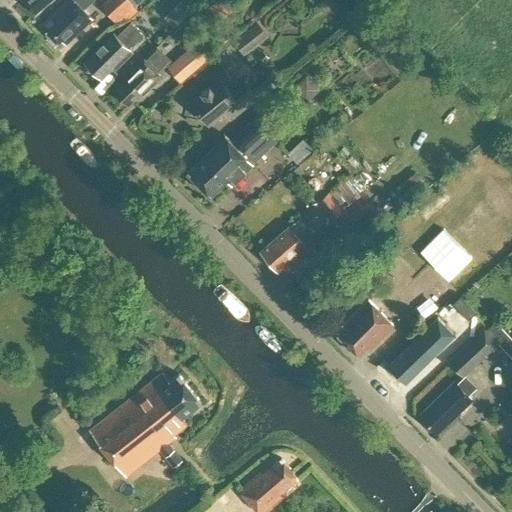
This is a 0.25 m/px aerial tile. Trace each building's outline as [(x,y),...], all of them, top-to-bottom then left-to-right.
[(24,0),(36,11),(37,12),(50,0),(24,0)] [(91,19),(83,10),(93,0),(71,0),(47,23),(51,28),(47,32),(58,43),(62,39),(66,43),(91,19)] [(121,0),(108,11),(107,12),(119,27),(138,11),(135,7),(143,0),(121,0)] [(218,0),(204,12),(212,23),(231,8),(224,0),(218,0)] [(340,5),(338,15),(341,19),(344,20),(347,20),(351,17),(353,8),(350,3),(346,2),(345,2),(341,5),(340,5)] [(165,18),(173,26),(189,11),(181,3),(165,18)] [(129,21),(115,36),(113,35),(86,62),(101,78),(113,65),(116,68),(131,53),(128,50),(143,35),(129,21)] [(256,21),(232,41),(243,54),(267,35),(256,21)] [(209,41),(217,51),(233,37),(226,28),(209,41)] [(194,42),(166,67),(179,81),(207,57),(194,42)] [(159,73),(165,67),(171,61),(158,47),(114,90),(128,105),(141,92),(144,95),(162,76),(159,73)] [(263,52),(258,56),(264,63),(269,58),(263,52)] [(398,61),(398,68),(403,74),(414,65),(408,58),(405,55),(398,61)] [(233,81),(221,67),(210,76),(216,84),(193,103),(209,122),(223,111),(231,120),(256,100),(244,86),(233,96),(226,87),(233,81)] [(268,77),(252,90),(259,100),(276,87),(268,77)] [(275,125),(261,111),(230,141),(225,136),(188,172),(211,195),(227,179),(231,183),(252,163),(251,162),(266,147),(259,140),(275,125)] [(281,117),(274,123),(282,131),(288,124),(281,117)] [(321,181),(343,161),(331,148),(309,168),(321,181)] [(463,157),(438,176),(447,188),(472,170),(463,157)] [(415,172),(390,194),(401,206),(426,185),(415,172)] [(332,220),(345,210),(331,193),(318,203),(332,220)] [(300,218),(289,228),(261,252),(277,270),(292,257),(295,260),(318,239),(305,224),(300,218)] [(381,235),(343,272),(360,290),(399,254),(381,235)] [(469,320),(476,313),(461,297),(454,304),(469,320)] [(393,326),(369,301),(337,332),(358,354),(367,345),(370,348),(393,326)] [(456,336),(438,317),(388,365),(406,384),(456,336)] [(511,341),(494,322),(485,330),(450,362),(464,377),(487,355),(488,357),(501,346),(511,358),(511,341)] [(169,384),(163,376),(91,431),(126,475),(174,437),(173,435),(186,424),(181,418),(200,403),(179,376),(169,384)] [(471,400),(455,383),(421,416),(437,433),(471,400)] [(165,458),(173,468),(182,462),(175,451),(165,458)] [(262,472),(240,491),(257,511),(263,511),(282,497),(280,494),(298,478),(282,459),(263,474),(262,472)]
